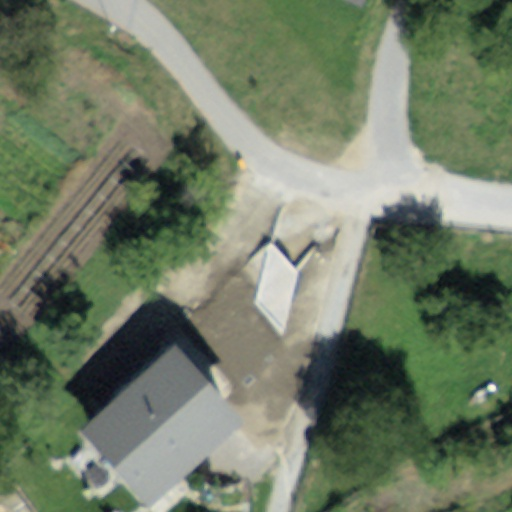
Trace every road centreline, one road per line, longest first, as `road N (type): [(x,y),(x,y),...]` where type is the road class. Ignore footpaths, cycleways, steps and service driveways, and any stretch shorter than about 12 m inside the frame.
road 1 (residential): [(367,197),(322,190),(280,169),(241,137),(123,0)]
road 2 (residential): [(367,197),(511,212)]
